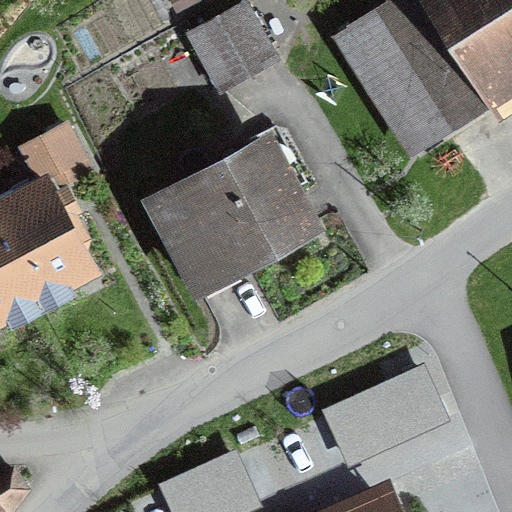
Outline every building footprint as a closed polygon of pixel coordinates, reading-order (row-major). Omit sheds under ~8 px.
[(220,87),(283,60),(258,0),(232,0),(191,17),(220,87)] [(511,0),(391,0),(343,30),(422,157),(508,103),(511,109),(511,0)] [(0,329),(120,269),(77,185),(113,167),(86,115),(30,143),(45,173),(0,196),(0,329)] [(291,117),(154,192),(210,295),(275,261),(281,273),(355,233),(291,117)] [(347,453),(454,419),(435,358),(328,392),(347,453)] [(154,475),(169,511),(275,511),(245,438),(154,475)] [(0,469),(0,511),(26,511),(28,511),(0,469)] [(395,511),(384,485),(321,511),(395,511)]
